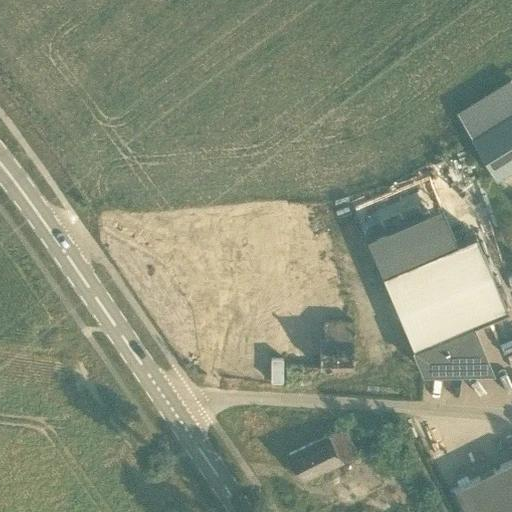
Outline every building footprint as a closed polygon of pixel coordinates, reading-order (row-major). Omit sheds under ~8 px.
[(511,78),(510,76),(491,88),(456,110),(472,134),(470,135),(496,177),(511,166),(511,78)] [(476,233),(382,273),(413,347),(423,369),(441,361),(444,369),(463,361),(466,368),(484,361),(469,324),(507,308),(476,233)] [(244,239),(153,253),(205,327),(212,322),(230,346),(254,329),(244,314),(237,304),(229,310),(205,276),(248,269),(244,239)] [(327,302),(328,270),(309,269),(308,301),(327,302)] [(353,366),(353,339),(353,319),(323,319),(323,340),(319,339),(319,366),(353,366)] [(267,356),(267,380),(280,380),(280,356),(267,356)] [(356,453),(344,427),(290,452),(290,451),(288,452),(302,480),(356,453)] [(460,511),(511,511),(511,458),(449,490),(458,508),(460,511)]
